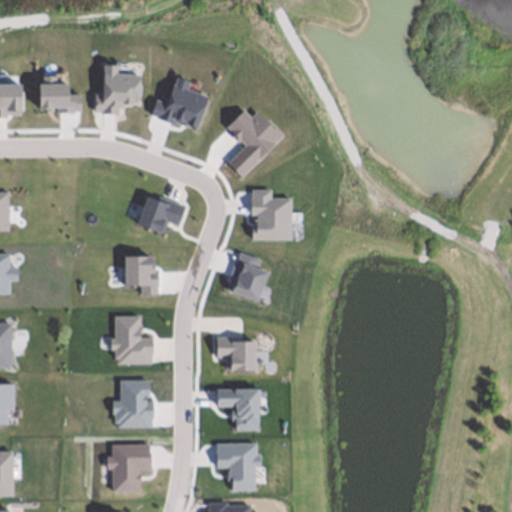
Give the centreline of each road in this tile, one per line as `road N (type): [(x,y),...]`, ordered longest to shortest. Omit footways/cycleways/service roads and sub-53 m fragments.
road 1 (residential): [(168,511),(180,458),(178,334),(214,203)]
road 2 (residential): [(214,203),(203,181),(114,148),(0,148)]
